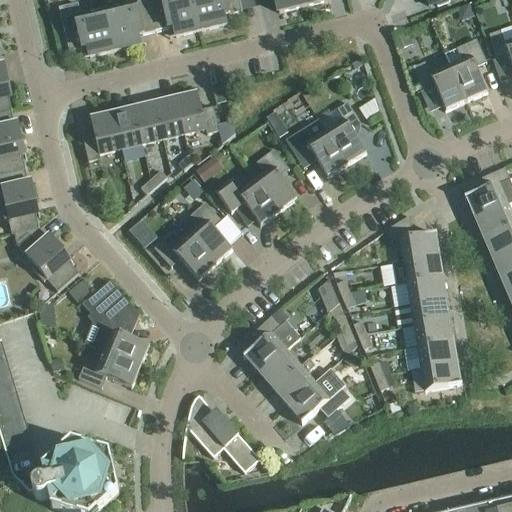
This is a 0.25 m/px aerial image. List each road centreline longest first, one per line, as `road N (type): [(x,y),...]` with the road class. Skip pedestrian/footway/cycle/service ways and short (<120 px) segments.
road 1 (residential): [(426,168),(377,33),(364,25),(38,98)]
road 2 (residential): [(38,98),(63,204),(194,354)]
road 3 (residential): [(426,168),(304,245),(237,300),(194,354)]
road 4 (residential): [(194,354),(162,441),(161,511)]
road 5 (residential): [(511,473),(371,511)]
road 6 (residential): [(194,354),(283,457)]
